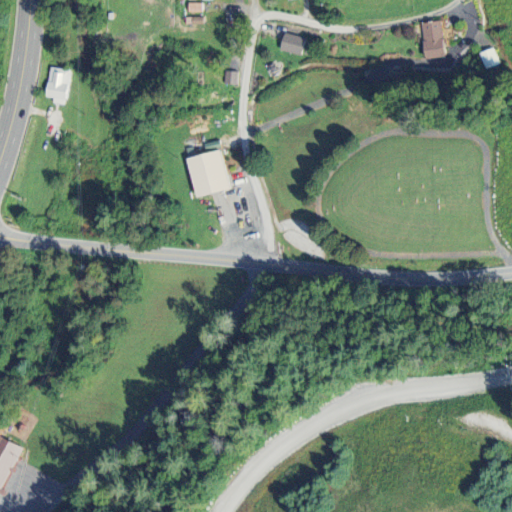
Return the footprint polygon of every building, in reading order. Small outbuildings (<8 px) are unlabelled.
[(441,22),(423,26),(429,61),(448,58),(441,22)] [(282,52),(302,57),(307,40),(287,34),(282,52)] [(501,65),(495,49),(481,55),(487,70),(501,65)] [(48,98),(55,99),(55,105),(69,106),(72,71),(51,69),(48,98)] [(189,160),(199,199),(232,191),(222,152),(189,160)]
